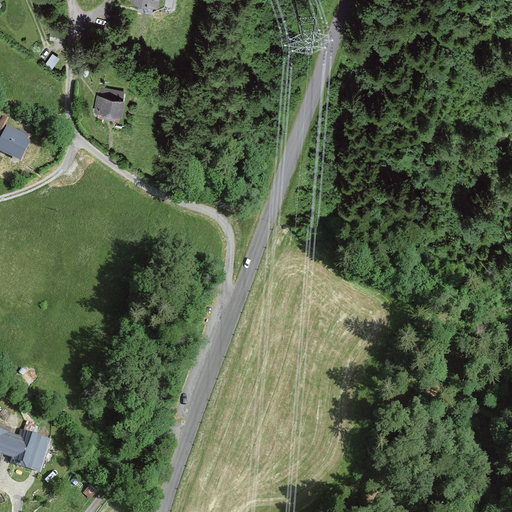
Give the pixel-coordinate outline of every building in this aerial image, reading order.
[(64,32),(50,31),(50,40),(64,40),(64,32)] [(123,91),(99,86),(94,111),(118,116),(123,91)] [(35,137),(8,125),(0,140),(0,146),(25,159),(35,137)] [(17,433),(0,427),(0,449),(17,455),(14,463),(40,472),(52,438),(19,427),(17,433)] [(96,476),(84,490),(91,496),(103,482),(96,476)]
